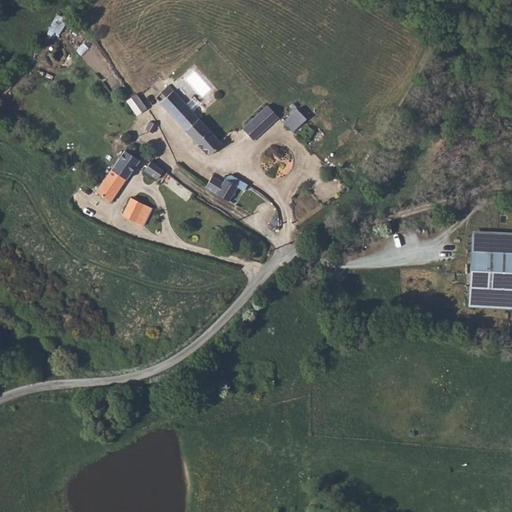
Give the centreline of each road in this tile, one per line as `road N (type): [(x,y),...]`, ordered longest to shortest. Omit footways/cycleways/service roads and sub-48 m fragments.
road 1 (unclassified): [(38,386),(129,380),(168,366),(290,251)]
road 2 (track): [(511,227),(476,226),(364,270),(290,251)]
road 3 (unclassified): [(290,251),(176,172)]
